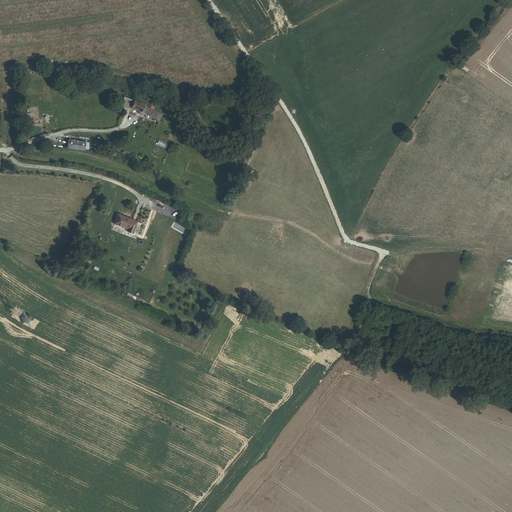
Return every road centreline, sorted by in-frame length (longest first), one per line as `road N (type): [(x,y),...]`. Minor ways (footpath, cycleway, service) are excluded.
road 1 (track): [(376,265),(376,249),(345,238),(294,124),(208,0)]
road 2 (unclassified): [(230,212),(101,163),(0,153)]
road 3 (track): [(511,341),(380,309),(369,297),(376,265)]
road 4 (track): [(376,265),(293,228),(230,212)]
